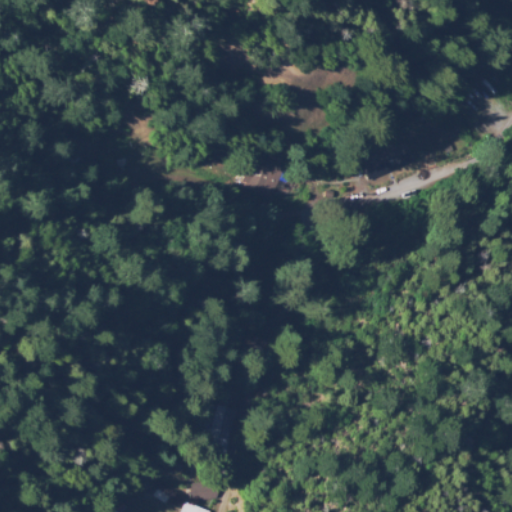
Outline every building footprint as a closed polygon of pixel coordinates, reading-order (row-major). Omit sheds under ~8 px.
[(366,181),(358,162),(405,143),(413,161),(366,181)] [(272,198),(247,188),(248,184),(244,182),(250,168),(253,170),(258,157),(284,167),(272,198)] [(332,198),(323,196),(324,190),(333,192),(332,198)] [(274,412),(262,406),(280,371),(292,378),(274,412)] [(230,457),(210,450),(226,405),(245,412),(230,457)] [(195,502),(189,494),(193,484),(214,482),(221,489),(216,499),(195,502)] [(180,511),(184,502),(210,511),(180,511)]
